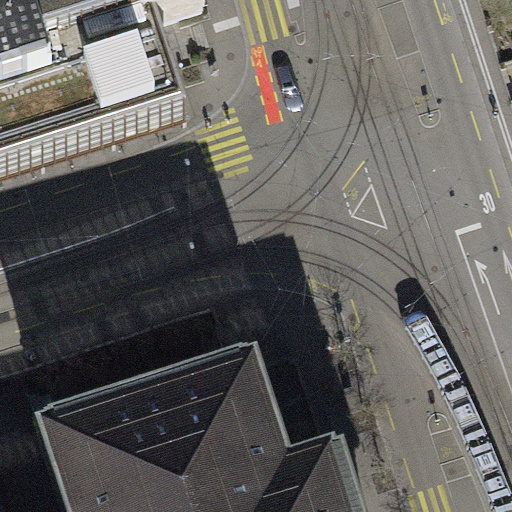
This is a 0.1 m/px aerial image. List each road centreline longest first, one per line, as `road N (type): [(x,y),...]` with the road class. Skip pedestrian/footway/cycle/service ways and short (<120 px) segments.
road 1 (primary): [(307,129),(434,511)]
road 2 (tertiary): [(307,129),(0,222)]
road 3 (primary): [(497,230),(423,0)]
road 4 (tertiary): [(497,230),(307,129)]
road 5 (primary): [(266,0),(307,129)]
